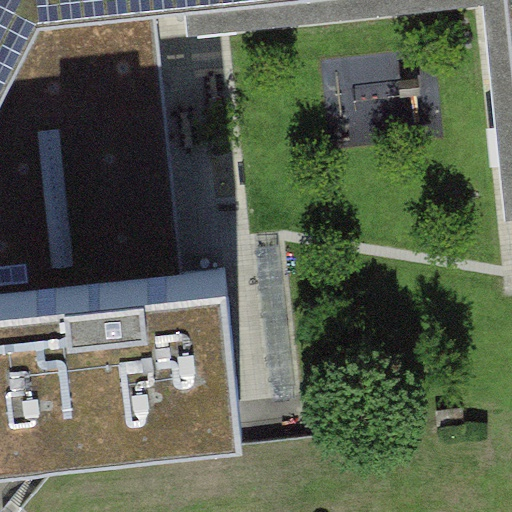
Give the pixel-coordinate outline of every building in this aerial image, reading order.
[(0,0),(0,83),(25,38),(4,0),(0,0)] [(198,9),(226,6),(225,0),(4,0),(25,38),(158,25),(199,21),(198,9)] [(0,278),(182,259),(158,25),(25,38),(0,83),(0,278)] [(281,244),(256,247),(272,401),(297,398),(281,244)] [(182,259),(0,278),(0,428),(241,403),(227,268),(224,268),(223,255),(182,259)]
